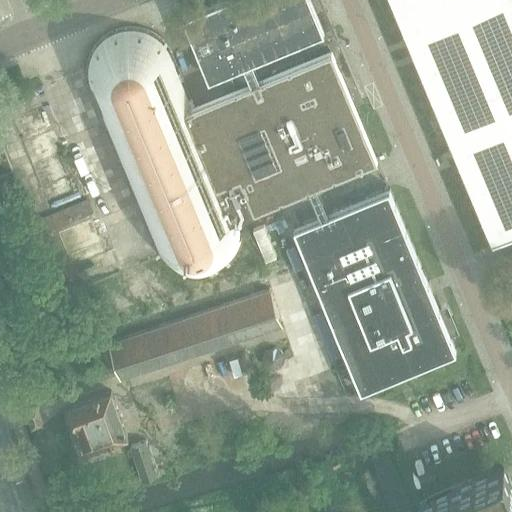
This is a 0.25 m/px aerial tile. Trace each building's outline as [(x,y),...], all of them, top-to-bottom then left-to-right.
[(219,0),(184,15),(209,77),(304,39),(308,50),(327,42),(331,50),(341,46),(321,0),(219,0)] [(511,0),(394,0),(396,2),(393,3),(394,5),(397,4),(399,10),(405,24),(402,25),(403,27),(406,26),(411,39),(414,45),(414,46),(411,47),(412,49),(415,48),(417,54),(420,60),(423,68),(420,69),(421,72),(424,70),(432,90),(430,91),(431,94),(433,93),(442,112),(439,114),(440,116),(443,115),(451,135),(448,136),(449,138),(452,137),(457,149),(460,155),(460,157),(457,158),(458,160),(461,159),(465,168),(462,169),(463,171),(466,170),(474,190),(471,191),(472,194),(475,192),(483,212),(480,213),(481,216),(484,215),(490,228),(492,234),(491,235),(492,238),(494,238),(496,237),(495,236),(511,228),(511,0)] [(241,214),(309,185),(317,182),(375,158),(353,104),(362,101),(359,94),(356,87),(348,91),(331,50),(195,106),(173,53),(172,51),(171,47),(169,45),(167,42),(165,40),(162,37),(160,35),(157,33),(153,31),(150,29),(146,28),(142,26),(138,26),(134,25),(130,25),(127,25),(123,26),(118,27),(114,28),(109,31),(106,33),(102,35),(98,39),(95,43),(93,46),(91,49),(89,53),(87,57),(87,60),(86,62),(86,66),(85,70),(85,74),(85,77),(86,79),(87,83),(88,88),(89,89),(90,89),(101,114),(99,115),(101,120),(105,119),(107,123),(103,124),(151,240),(154,239),(156,242),(152,244),(155,250),(157,254),(159,256),(161,260),(164,263),(166,265),(168,267),(172,270),(176,272),(178,273),(182,275),(185,276),(190,277),(194,277),(196,277),(199,277),(203,277),(207,276),(211,275),(215,274),(217,272),(221,270),(224,268),(228,265),(231,262),(233,259),(235,257),(237,253),(238,251),(239,249),(240,246),(241,243),(242,240),(242,237),(243,234),(243,232),(243,228),(242,224),(242,221),(241,218),(238,219),(236,216),(241,214)] [(456,349),(450,335),(451,335),(459,331),(453,318),(445,321),(389,187),(388,188),(329,212),(317,182),(309,185),(322,215),(295,226),(323,294),(325,299),(361,388),(456,349)] [(269,289),(111,341),(122,377),(281,325),(269,289)] [(111,391),(70,406),(87,453),(128,438),(111,391)] [(132,450),(127,452),(129,457),(133,455),(142,480),(157,475),(146,441),(130,446),(132,450)] [(419,503),(423,511),(511,511),(511,487),(506,474),(504,468),(419,503)]
